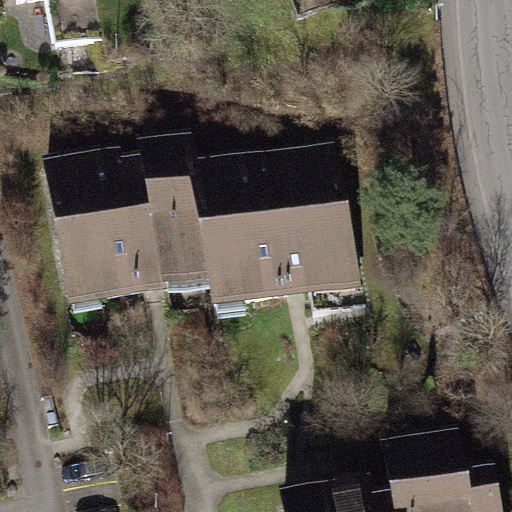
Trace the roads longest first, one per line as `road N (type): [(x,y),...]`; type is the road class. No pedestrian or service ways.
road 1 (residential): [(55,511),(0,278)]
road 2 (unknown): [(186,462),(252,447),(292,430),(317,407),(320,315)]
road 3 (unclassified): [(511,154),(495,0)]
